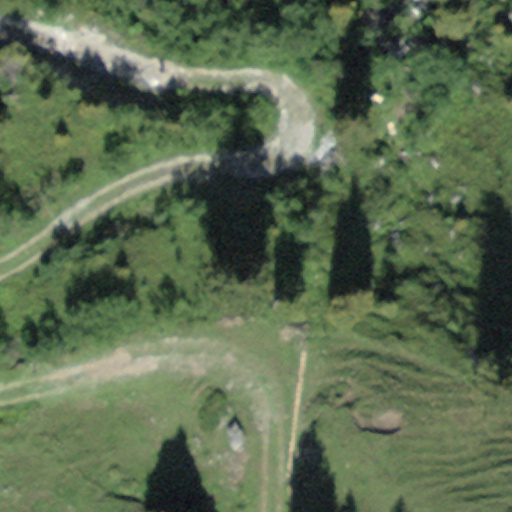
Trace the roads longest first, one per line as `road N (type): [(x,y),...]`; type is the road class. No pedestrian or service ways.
road 1 (track): [(0,257),(161,177),(294,144),(303,123),(279,93),(182,82),(0,35)]
road 2 (track): [(274,511),(276,462),(263,401),(238,373),(203,361),(148,363),(0,392)]
